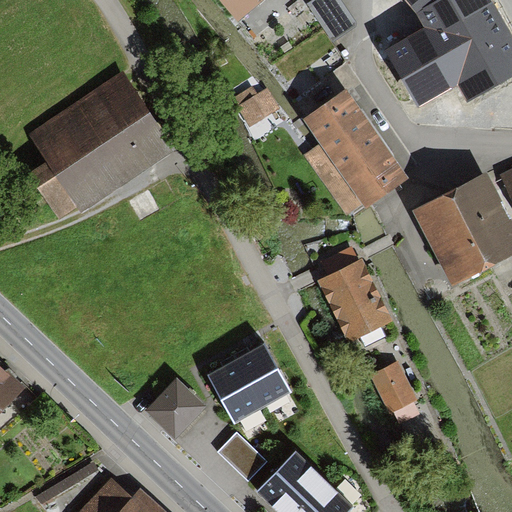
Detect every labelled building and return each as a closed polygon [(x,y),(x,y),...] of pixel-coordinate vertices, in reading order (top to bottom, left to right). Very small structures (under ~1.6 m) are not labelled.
[(223,0),(248,28),(281,0),(223,0)] [(341,0),(309,0),(307,2),(332,41),(357,24),(341,0)] [(511,77),(511,34),(492,0),(405,0),(416,13),(424,27),(387,49),(420,106),(458,85),(468,102),(511,77)] [(128,80),(39,140),(57,167),(40,179),(69,223),(176,151),(128,80)] [(345,216),(402,176),(341,89),(302,116),(320,142),(301,154),(345,216)] [(243,99),(249,119),(263,115),(257,95),(243,99)] [(493,179),(421,215),(457,286),(511,258),(511,179),(497,187),(493,179)] [(189,212),(185,206),(116,248),(122,258),(59,295),(86,341),(103,369),(182,322),(167,297),(221,265),(189,212)] [(368,266),(326,286),(352,342),(394,323),(368,266)] [(207,368),(235,417),(292,384),(265,335),(207,368)] [(0,353),(0,406),(26,380),(0,353)] [(207,400),(178,372),(146,406),(175,433),(207,400)] [(405,373),(381,384),(397,420),(421,410),(405,373)] [(248,477),(269,457),(241,427),(219,446),(248,477)] [(296,443),(257,484),(286,511),(341,511),(354,499),(296,443)] [(144,511),(115,485),(90,511),(144,511)]
